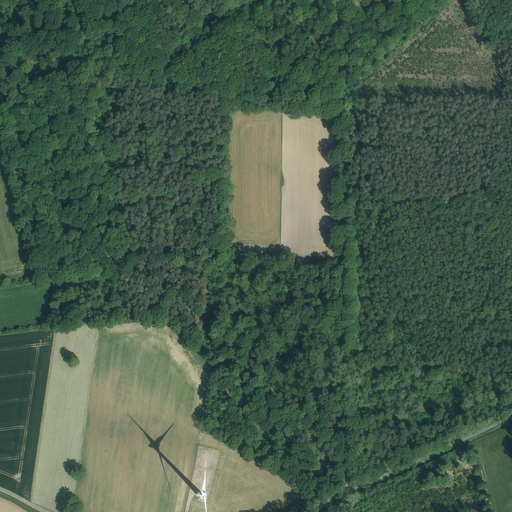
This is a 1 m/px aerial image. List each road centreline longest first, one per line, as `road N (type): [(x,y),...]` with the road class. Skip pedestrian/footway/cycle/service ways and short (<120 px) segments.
road 1 (track): [(86,65),(230,109),(339,118),(349,500)]
road 2 (track): [(349,500),(511,421)]
